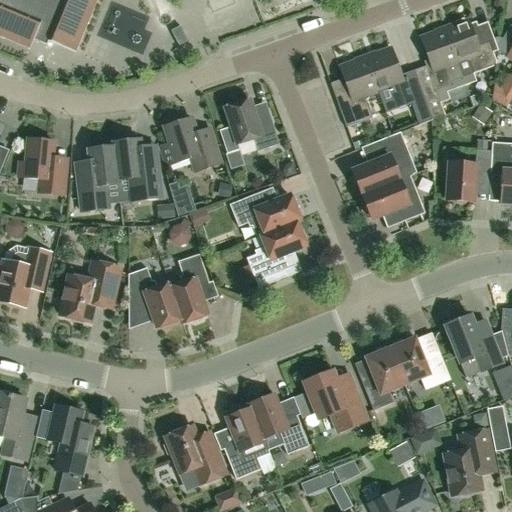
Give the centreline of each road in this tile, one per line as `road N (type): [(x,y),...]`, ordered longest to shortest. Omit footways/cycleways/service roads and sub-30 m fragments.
road 1 (residential): [(0,82),(51,102),(116,103),(273,60)]
road 2 (residential): [(374,311),(273,60)]
road 3 (residential): [(374,311),(195,379),(134,390)]
road 4 (residential): [(273,60),(431,0)]
road 5 (residential): [(511,266),(374,311)]
road 6 (residential): [(134,390),(0,356)]
road 7 (residential): [(140,511),(126,470),(134,390)]
